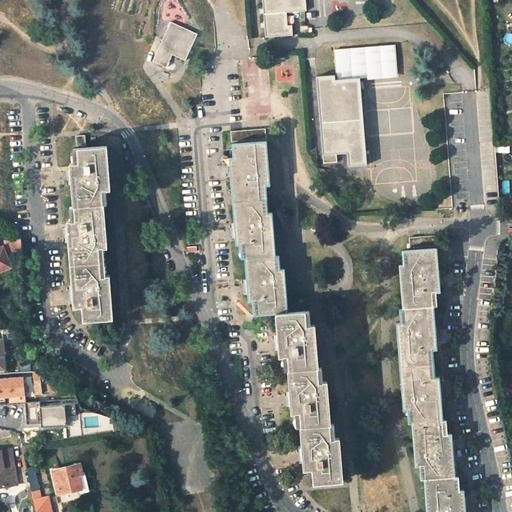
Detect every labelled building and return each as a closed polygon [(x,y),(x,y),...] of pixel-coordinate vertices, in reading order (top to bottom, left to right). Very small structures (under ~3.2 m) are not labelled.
[(306,11),(305,0),(263,0),(266,37),(292,35),(291,25),(287,25),(286,12),(299,11),(306,11)] [(153,61),(166,67),(172,54),(185,60),(197,34),(171,22),(153,61)] [(347,160),(348,165),(365,164),(360,78),(367,77),(366,73),(397,71),(395,45),(334,50),(335,75),(316,77),(322,162),(347,160)] [(265,128),(240,130),(241,140),(266,138),(265,128)] [(231,140),(241,140),(240,130),(230,131),(231,140)] [(76,147),(86,146),(85,136),(75,137),(76,147)] [(229,157),(230,162),(232,200),(266,197),(265,183),(269,183),(266,140),(232,142),(233,157),(229,157)] [(70,172),(72,207),(103,204),(107,204),(106,190),(110,190),(106,146),(72,149),(73,163),(69,163),(70,172)] [(235,232),(235,238),(236,242),(240,242),(241,256),(244,256),(274,254),(271,210),(267,211),(266,197),(232,200),(235,232)] [(66,221),(66,227),(70,264),(104,261),(103,248),(106,247),(103,204),(72,207),(69,207),(70,221),(66,221)] [(411,246),(436,244),(435,234),(411,236),(411,246)] [(0,247),(0,267),(1,267),(2,269),(9,266),(2,247),(0,247)] [(400,264),(403,308),(433,305),(437,305),(436,291),(439,290),(439,285),(436,248),(402,250),(403,264),(400,264)] [(244,256),(247,295),(248,299),(251,298),(253,314),(275,312),(286,311),(283,267),(279,267),(278,253),(274,254),(244,256)] [(70,264),(73,303),(74,308),(77,307),(78,322),(112,318),(109,275),(105,275),(104,261),(70,264)] [(436,344),(433,305),(403,308),(398,308),(399,321),(396,322),(399,365),(434,362),(433,349),(436,348),(436,344)] [(309,308),(286,311),(275,312),(278,350),(278,354),(282,354),(283,369),(287,369),(318,366),(314,323),(311,323),(309,308)] [(434,376),(434,362),(399,365),(402,408),(406,407),(407,421),(411,421),(441,419),(440,404),(439,381),(438,376),(434,376)] [(288,384),(290,407),(290,412),(294,411),(295,425),(299,425),(330,422),(327,379),(323,379),(322,366),(318,366),(287,369),(288,384)] [(0,376),(0,397),(29,396),(28,375),(0,376)] [(71,424),(70,401),(24,404),(26,426),(71,424)] [(80,415),(79,402),(71,403),(72,416),(80,415)] [(419,478),(423,478),(454,475),(451,442),(451,438),(450,433),(446,433),(445,418),(441,419),(411,421),(415,464),(418,464),(419,478)] [(333,422),(330,422),(299,425),(302,463),(303,468),(306,468),(307,482),(308,482),(341,479),(338,436),(334,436),(333,422)] [(0,486),(18,484),(12,447),(0,449),(0,486)] [(26,467),(34,465),(31,453),(23,454),(26,467)] [(79,463),(53,470),(59,494),(81,489),(78,475),(82,474),(79,463)] [(31,492),(40,491),(34,465),(26,467),(31,492)] [(464,511),(463,494),(463,489),(459,489),(458,475),(454,475),(423,478),(425,511),(464,511)] [(42,498),(40,491),(31,492),(33,500),(42,498)] [(42,498),(33,500),(35,511),(51,511),(48,496),(42,498)]
